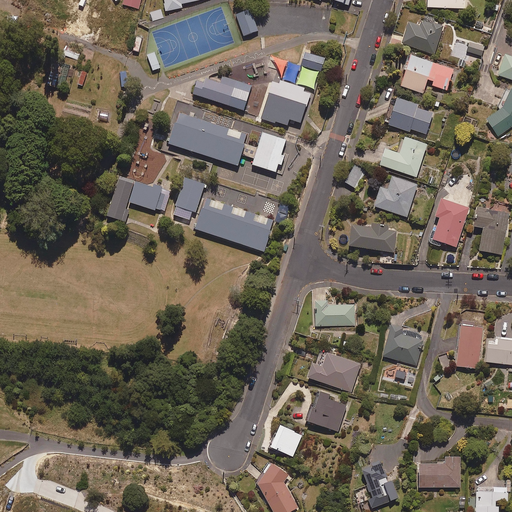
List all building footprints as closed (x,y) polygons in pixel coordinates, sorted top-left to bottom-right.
[(139,10),(141,0),(122,0),(121,5),(139,10)] [(466,9),(466,0),(427,0),(427,8),(466,9)] [(74,18),(64,14),(58,31),(81,40),(92,12),(78,7),(74,18)] [(251,9),(236,14),(244,36),(258,31),(251,9)] [(163,18),(161,10),(150,13),(153,21),(163,18)] [(400,46),(433,57),(444,27),(433,23),(432,26),(421,22),(419,26),(408,22),(400,46)] [(485,46),(470,41),(466,51),(481,56),(485,46)] [(64,44),(61,54),(78,59),(81,50),(64,44)] [(155,52),(146,55),(153,71),(160,68),(155,52)] [(325,58),(305,52),(301,66),(321,72),(325,58)] [(511,57),(505,55),(498,76),(511,80),(511,57)] [(454,70),(410,57),(400,88),(423,95),(428,81),(433,83),(432,86),(447,91),(454,70)] [(71,67),(62,65),(54,89),(63,92),(71,67)] [(88,72),(82,70),(77,84),(83,86),(88,72)] [(125,70),(119,71),(121,87),(127,86),(125,70)] [(236,81),(222,76),(220,83),(234,87),(236,81)] [(220,83),(206,78),(204,83),(200,96),(228,105),(234,87),(220,83)] [(282,117),(293,84),(280,79),(279,83),(273,81),(272,81),(272,82),(263,111),(282,117)] [(204,83),(196,80),(192,94),(200,96),(204,83)] [(236,81),(234,87),(228,105),(243,110),(252,85),(236,81)] [(305,87),(293,84),(282,117),(289,119),(300,123),(305,106),(307,107),(311,93),(304,91),(305,87)] [(502,108),(485,120),(498,137),(511,127),(511,90),(510,90),(502,108)] [(418,105),(397,99),(388,127),(410,133),(411,130),(426,134),(433,114),(416,109),(418,105)] [(109,112),(98,110),(97,119),(107,121),(109,112)] [(289,119),(263,111),(261,119),(275,123),(275,121),(287,126),(289,119)] [(224,126),(179,112),(169,143),(214,158),(224,126)] [(246,133),(224,126),(214,158),(219,160),(237,165),(238,166),(242,155),(246,144),(243,143),(246,133)] [(287,139),(262,132),(257,147),(254,159),(252,165),(276,172),(278,164),(282,165),(285,156),(281,154),(287,139)] [(400,155),(385,150),(380,167),(417,179),(428,146),(405,138),(400,155)] [(257,147),(246,144),(242,155),(245,156),(254,159),(257,147)] [(343,182),(355,189),(366,171),(354,164),(343,182)] [(126,209),(134,180),(119,175),(107,216),(126,222),(129,210),(126,209)] [(205,184),(184,177),(175,205),(196,212),(205,184)] [(392,177),(388,190),(381,188),(374,207),(407,218),(418,186),(392,177)] [(153,187),(135,181),(129,202),(155,211),(156,208),(160,210),(166,194),(161,193),(162,187),(154,184),(153,187)] [(229,205),(205,198),(195,229),(219,237),(229,205)] [(469,209),(441,200),(435,218),(439,220),(433,241),(457,248),(469,209)] [(251,212),(229,205),(219,237),(241,244),(251,212)] [(510,214),(477,208),(474,227),(484,228),(480,251),(502,256),(510,214)] [(273,220),(251,212),(241,244),(264,252),(271,230),(270,230),(273,220)] [(371,229),(352,227),(349,248),(394,254),(397,233),(388,231),(389,228),(371,226),(371,229)] [(328,301),(315,302),(316,326),(356,325),(355,304),(328,305),(328,301)] [(417,367),(424,342),(419,334),(403,330),(403,329),(391,325),(382,357),(417,367)] [(483,329),(461,327),(457,368),(479,370),(483,329)] [(511,366),(511,341),(499,340),(498,347),(488,346),(486,364),(511,366)] [(361,364),(328,354),(323,368),(312,364),(307,379),(352,393),(361,364)] [(331,397),(318,393),(313,408),(311,407),(306,422),(337,432),(346,407),(329,401),(331,397)] [(280,426),(271,449),(293,458),(302,437),(295,434),(295,432),(280,426)] [(420,466),(419,489),(461,489),(461,458),(446,458),(446,466),(420,466)] [(384,469),(381,461),(370,465),(373,468),(364,472),(374,500),(370,501),(372,509),(399,499),(393,481),(388,483),(387,479),(389,479),(385,469),(384,469)] [(289,475),(271,464),(257,486),(272,511),(291,511),(299,507),(285,483),(289,475)] [(496,501),(508,502),(508,493),(477,493),(476,511),(500,511),(501,508),(496,508),(496,501)]
